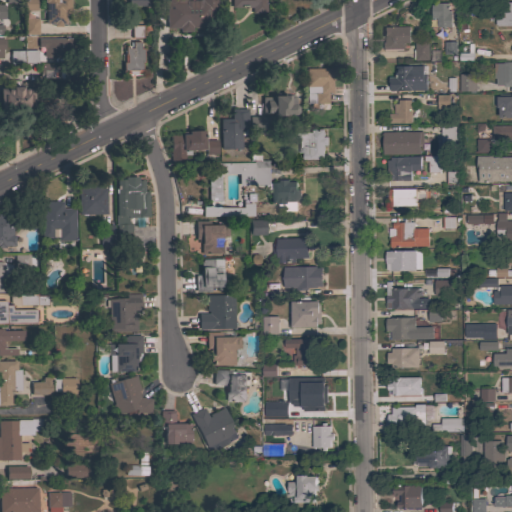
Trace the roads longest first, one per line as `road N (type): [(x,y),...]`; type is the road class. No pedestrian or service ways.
road 1 (residential): [(366,511),(356,0)]
road 2 (tertiary): [(377,0),(0,184)]
road 3 (residential): [(181,370),(169,325),(169,207),(147,114)]
road 4 (residential): [(97,136),(96,0)]
